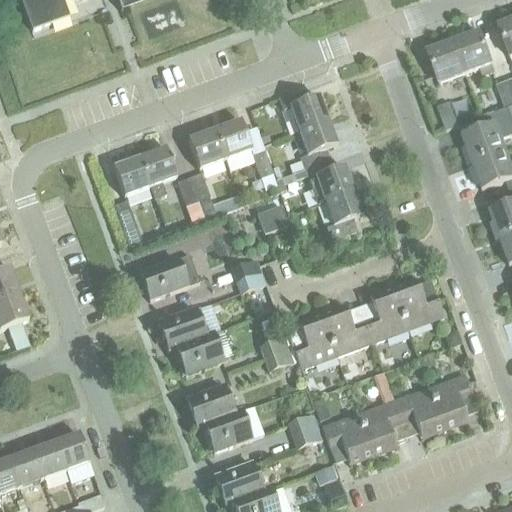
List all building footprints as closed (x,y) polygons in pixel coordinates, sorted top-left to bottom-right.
[(18,0),(32,35),(69,21),(61,0),(114,0),(121,16),(122,15),(120,9),(142,0),(18,0)] [(511,65),(511,26),(498,31),(510,63),(511,63),(511,65)] [(479,38),(454,48),(466,80),(491,70),(479,38)] [(466,80),(454,48),(427,58),(439,90),(466,80)] [(496,90),(505,114),(511,111),(511,96),(508,86),(496,90)] [(293,124),(297,138),(327,126),(319,103),(309,106),(305,96),(279,105),(282,116),(280,116),(284,127),(293,124)] [(437,112),(446,135),(458,131),(449,107),(437,112)] [(463,141),(473,169),(506,157),(501,144),(511,140),(511,111),(505,114),(482,122),(486,133),(463,141)] [(241,125),(214,135),(225,165),(252,155),(241,125)] [(300,163),(304,175),(330,165),(326,153),(336,149),(327,126),(297,138),(306,160),(300,163)] [(257,154),(268,150),(260,127),(249,131),(257,154)] [(225,165),(214,135),(189,145),(200,174),(225,165)] [(166,153),(140,163),(151,192),(177,182),(166,153)] [(252,159),(261,182),(273,178),(264,155),(252,159)] [(506,187),(510,198),(511,196),(511,169),(511,170),(506,157),(473,169),(483,195),(506,187)] [(151,192),(140,163),(113,173),(124,202),(151,192)] [(317,210),(323,208),(353,197),(344,173),(334,176),(330,165),(304,175),(308,186),(317,210)] [(296,174),(282,178),(288,196),(301,192),(296,174)] [(189,182),(198,206),(205,224),(216,220),(209,202),(210,201),(202,178),(189,182)] [(187,210),(198,206),(189,182),(178,186),(187,210)] [(220,214),(241,207),(237,196),(216,202),(220,214)] [(511,209),(491,217),(501,244),(511,240),(511,196),(510,198),(511,203),(511,209)] [(353,197),(323,208),(331,231),(325,233),(330,246),(356,236),(351,224),(361,221),(353,197)] [(114,210),(123,234),(136,229),(127,206),(114,210)] [(280,211),(256,219),(263,239),(287,230),(280,211)] [(511,269),(511,240),(501,244),(510,271),(511,269)] [(189,261),(177,265),(139,279),(149,306),(199,288),(189,261)] [(231,275),(236,288),(260,278),(255,266),(231,275)] [(0,276),(0,306),(18,299),(8,273),(0,276)] [(260,278),(236,288),(240,299),(264,290),(260,278)] [(416,287),(392,296),(407,336),(443,323),(436,305),(424,309),(416,287)] [(377,326),(365,331),(371,349),(407,336),(392,296),(369,304),(377,326)] [(18,299),(0,306),(0,335),(7,333),(20,329),(28,326),(18,299)] [(344,313),(321,321),(336,361),(371,349),(365,331),(352,335),(344,313)] [(168,357),(175,354),(174,353),(204,342),(195,315),(158,329),(168,357)] [(336,361),(321,321),(298,330),(306,352),(294,356),(301,374),(336,361)] [(28,351),(20,329),(7,333),(15,356),(28,351)] [(174,353),(175,354),(184,380),(222,367),(212,339),(204,342),(174,353)] [(259,352),(264,364),(288,356),(283,343),(259,352)] [(288,356),(264,364),(268,377),(292,368),(288,356)] [(377,376),(384,402),(396,399),(388,372),(377,376)] [(464,381),(428,394),(442,433),(466,425),(459,404),(471,400),(464,381)] [(196,434),(203,431),(203,430),(233,419),(223,392),(185,405),(196,434)] [(428,394),(393,406),(399,425),(412,421),(419,441),(442,433),(428,394)] [(393,406),(357,419),(371,459),(394,451),(387,430),(399,425),(393,406)] [(203,430),(203,431),(213,458),(250,445),(240,416),(233,419),(203,430)] [(371,459),(357,419),(322,432),(328,451),(341,446),(348,467),(371,459)] [(288,430),(292,441),(316,433),(312,421),(288,430)] [(316,433),(292,441),(296,454),(321,445),(316,433)] [(78,439),(55,447),(65,476),(89,467),(78,439)] [(55,447),(32,456),(42,485),(65,476),(55,447)] [(32,456),(8,464),(19,493),(42,485),(32,456)] [(8,464),(0,467),(0,499),(19,493),(8,464)] [(224,511),(231,509),(231,507),(261,497),(261,496),(251,469),(213,483),(224,511)] [(322,490),(330,511),(337,511),(344,509),(335,485),(322,490)] [(231,507),(231,509),(232,511),(287,511),(281,492),(269,496),(268,493),(261,496),(261,497),(231,507)]
